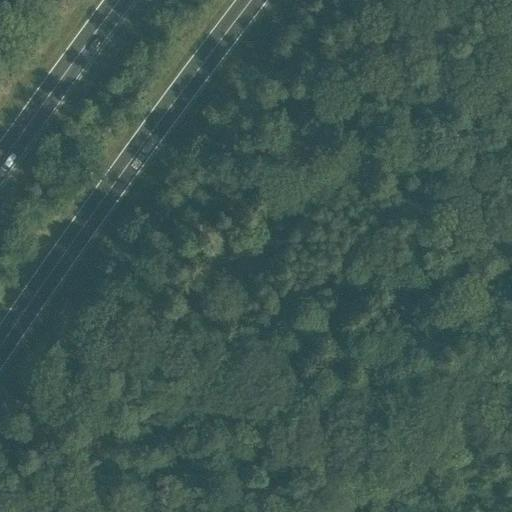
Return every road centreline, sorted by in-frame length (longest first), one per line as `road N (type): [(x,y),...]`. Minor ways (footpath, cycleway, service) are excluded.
road 1 (primary): [(0,355),(57,266),(260,0)]
road 2 (track): [(281,511),(348,451),(511,385)]
road 3 (primary): [(122,0),(0,156)]
